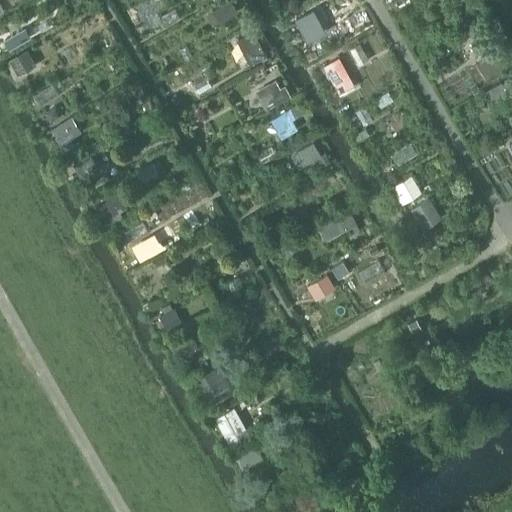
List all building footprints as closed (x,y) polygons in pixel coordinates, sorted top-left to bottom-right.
[(231,0),(228,0),(213,9),(220,21),(238,11),(231,0)] [(324,31),(313,10),(296,19),(307,40),(324,31)] [(228,36),(245,26),(242,19),(224,29),(228,36)] [(38,40),(57,29),(52,20),(32,30),(38,40)] [(24,28),(2,42),(6,49),(29,36),(24,28)] [(254,31),(237,40),(250,65),(267,56),(254,31)] [(484,37),(471,46),(478,56),(491,47),(484,37)] [(360,44),(349,50),(357,66),(369,60),(360,44)] [(28,48),(9,59),(18,74),(37,64),(28,48)] [(77,59),(73,49),(64,53),(68,63),(77,59)] [(339,56),(324,65),(340,93),(354,84),(339,56)] [(272,80),(266,70),(251,78),(256,88),(272,80)] [(276,78),(255,90),(266,109),(291,95),(285,84),(281,87),(276,78)] [(508,95),(501,82),(486,91),(493,103),(508,95)] [(52,84),(32,95),(40,108),(60,97),(52,84)] [(299,102),(271,119),(282,138),(287,135),(298,128),(293,119),(305,112),(299,102)] [(71,115),(52,128),(66,150),(75,144),(71,138),(82,131),(71,115)] [(314,141),(291,154),(299,167),(319,156),(324,165),(331,161),(326,152),(321,154),(314,141)] [(411,145),(392,156),(398,167),(418,155),(411,145)] [(277,158),(271,147),(257,154),(263,166),(277,158)] [(90,153),(73,163),(83,179),(99,169),(90,153)] [(164,184),(154,164),(136,173),(146,193),(164,184)] [(304,195),(311,207),(315,205),(315,206),(344,188),(341,182),(345,180),(340,171),(332,176),(332,178),(308,192),(308,193),(304,195)] [(411,174),(391,186),(402,203),(422,192),(411,174)] [(284,189),(279,180),(269,185),(274,195),(284,189)] [(117,188),(95,201),(105,219),(105,218),(120,210),(128,206),(117,188)] [(429,196),(411,208),(424,228),(442,217),(429,196)] [(350,210),(319,227),(326,240),(353,226),(356,232),(360,230),(357,225),(357,223),(350,210)] [(145,239),(134,245),(141,258),(162,247),(160,243),(173,236),(168,227),(155,234),(157,238),(147,244),(145,239)] [(370,227),(363,231),(368,240),(375,236),(370,227)] [(376,245),(369,249),(372,255),(380,251),(376,245)] [(295,255),(291,246),(281,250),(286,259),(288,259),(295,255)] [(379,259),(358,271),(365,284),(386,273),(379,259)] [(333,267),(339,277),(349,271),(343,261),(333,267)] [(165,283),(155,264),(132,276),(142,295),(165,283)] [(180,287),(201,276),(195,265),(175,276),(180,287)] [(333,285),(327,274),(308,284),(314,295),(333,285)] [(164,312),(159,315),(167,330),(183,322),(175,306),(173,308),(170,303),(162,308),(164,312)] [(416,317),(407,322),(412,331),(413,330),(415,333),(418,331),(416,329),(421,326),(416,317)] [(191,331),(169,343),(174,351),(178,349),(181,355),(199,346),(191,331)] [(220,364),(197,375),(212,403),(234,391),(220,364)] [(234,407),(215,418),(227,437),(222,440),(228,449),(251,436),(234,407)] [(463,418),(443,429),(452,446),(472,434),(468,426),(472,424),(468,417),(464,419),(463,418)] [(253,440),(229,453),(231,458),(234,456),(236,459),(239,458),(243,466),(262,457),(253,440)]
